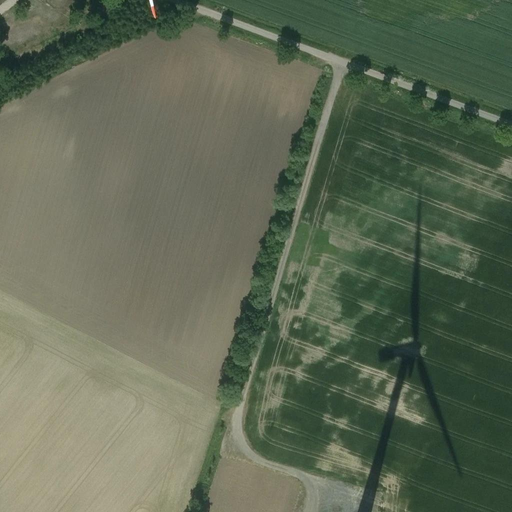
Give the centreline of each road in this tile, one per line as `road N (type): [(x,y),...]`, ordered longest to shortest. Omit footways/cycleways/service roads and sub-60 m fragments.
road 1 (track): [(344,56),(246,401),(248,435),(273,457),(371,492)]
road 2 (unclassified): [(191,0),(511,117)]
